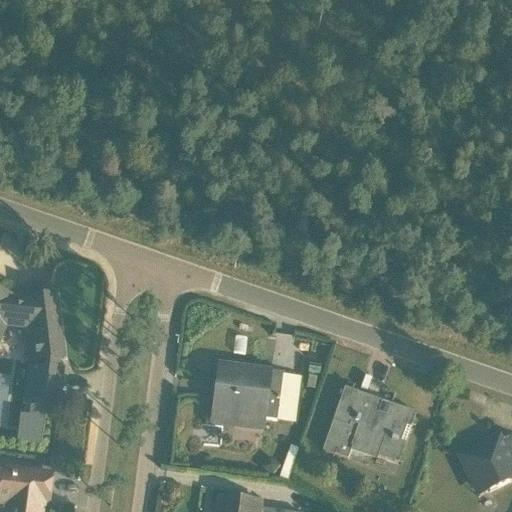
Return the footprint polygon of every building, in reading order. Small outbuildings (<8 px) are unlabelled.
[(10,298),(0,294),(0,338),(3,329),(22,332),(27,369),(22,407),(31,408),(32,396),(58,399),(62,361),(56,297),(26,300),(26,306),(8,304),(10,298)] [(301,378),(216,367),(209,427),(262,434),(264,422),(294,426),(301,378)] [(414,415),(342,391),(322,452),(345,460),(347,453),(374,462),(375,458),(397,466),(414,415)] [(466,453),(456,458),(476,499),(511,482),(511,439),(508,438),(500,442),(498,437),(466,453)] [(3,511),(41,511),(42,506),(47,507),(50,477),(0,471),(0,508),(4,509),(3,511)] [(262,505),(218,499),(216,511),(267,511),(261,511),(262,505)]
